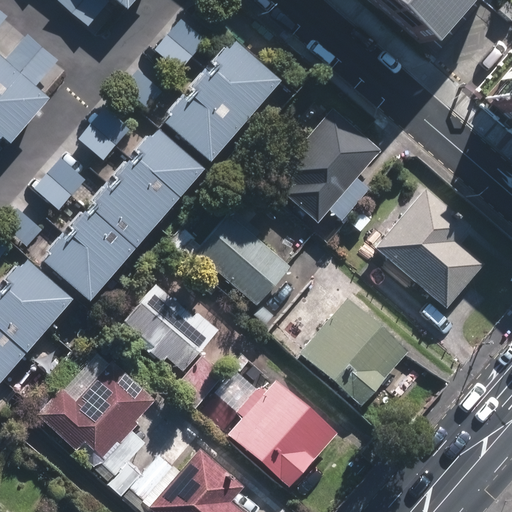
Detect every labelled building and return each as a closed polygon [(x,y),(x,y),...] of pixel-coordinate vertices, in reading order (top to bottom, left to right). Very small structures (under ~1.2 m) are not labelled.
[(83,29),(105,4),(100,0),(54,0),(52,3),(83,29)] [(111,0),(125,12),(135,0),(111,0)] [(356,0),(412,49),(456,0),(356,0)] [(175,21),(149,51),(174,73),(201,43),(175,21)] [(20,39),(0,61),(0,141),(6,146),(44,102),(29,88),(49,65),(20,39)] [(179,100),(168,114),(170,116),(162,125),(208,164),(278,83),(233,43),(227,50),(224,48),(211,63),(217,68),(208,78),(205,75),(202,73),(189,88),(191,90),(195,94),(185,105),(179,100)] [(511,70),(486,99),(511,121),(511,70)] [(142,110),(157,93),(132,72),(118,88),(142,110)] [(282,196),(316,224),(325,212),(338,223),(367,190),(354,180),(379,152),(328,108),(274,173),(290,186),(282,196)] [(99,162),(125,132),(100,109),(73,140),(99,162)] [(132,166),(127,162),(114,177),(119,182),(111,192),(105,186),(91,203),(97,207),(88,217),(83,213),(70,228),(75,232),(65,243),(59,239),(47,253),(49,255),(43,263),(86,302),(201,170),(157,133),(151,139),(148,137),(135,151),(141,156),(132,166)] [(55,211),(81,181),(55,159),(29,190),(55,211)] [(371,250),(444,309),(480,264),(454,242),(466,227),(421,189),(371,250)] [(0,228),(22,248),(37,231),(12,209),(0,223),(0,228)] [(356,212),(345,226),(355,235),(367,221),(356,212)] [(286,269),(225,215),(191,253),(253,307),(286,269)] [(200,243),(182,227),(172,238),(190,254),(200,243)] [(0,382),(71,301),(25,261),(18,269),(16,266),(4,281),(10,285),(1,296),(0,295),(0,382)] [(190,319),(152,286),(121,323),(151,349),(146,354),(159,364),(163,359),(179,373),(215,331),(195,314),(190,319)] [(405,352),(343,300),(296,356),(349,401),(350,399),(360,407),(405,352)] [(471,348),(431,309),(415,325),(456,364),(471,348)] [(235,373),(244,362),(237,356),(228,367),(235,373)] [(218,376),(198,358),(169,390),(190,408),(218,376)] [(78,445),(95,460),(111,442),(114,445),(149,405),(105,366),(71,405),(56,392),(32,419),(70,453),(78,445)] [(238,419),(223,437),(285,488),(330,435),(269,383),(259,395),(253,390),(233,414),(238,419)] [(168,469),(138,505),(145,511),(234,511),(225,504),(236,491),(191,452),(173,474),(168,469)]
